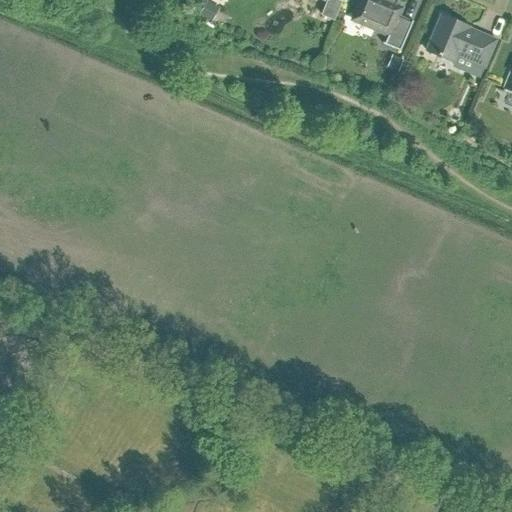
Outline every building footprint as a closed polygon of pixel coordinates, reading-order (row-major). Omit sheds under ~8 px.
[(332,19),(340,0),(327,0),(321,15),(332,19)] [(358,0),(350,19),(386,35),(383,42),(381,41),(381,42),(399,50),(412,20),(398,14),(394,5),(396,0),(358,0)] [(218,9),(205,2),(198,15),(211,22),(218,9)] [(483,67),(495,39),(467,27),(468,26),(440,14),(425,50),(452,62),(455,55),(483,67)] [(387,68),(398,72),(404,59),(392,54),(387,68)] [(511,71),(509,71),(502,87),(511,90),(511,71)] [(0,349),(16,317),(0,309),(0,349)]
